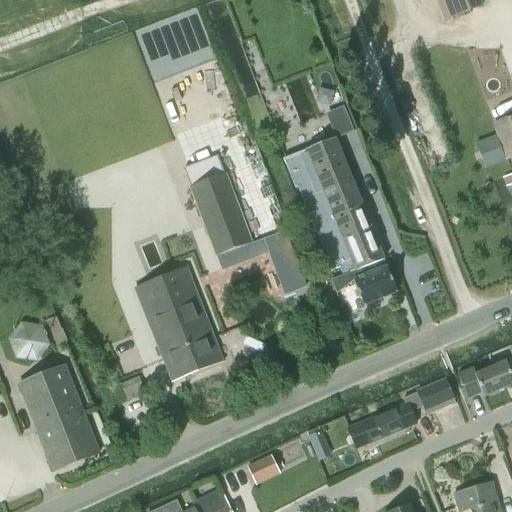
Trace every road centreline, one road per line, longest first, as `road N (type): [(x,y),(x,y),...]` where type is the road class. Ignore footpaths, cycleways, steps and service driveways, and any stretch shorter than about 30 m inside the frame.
road 1 (tertiary): [(50,511),(511,307)]
road 2 (unknown): [(468,325),(342,0)]
road 3 (residential): [(296,511),(511,413)]
road 4 (unknown): [(406,0),(430,32),(474,36),(505,22)]
